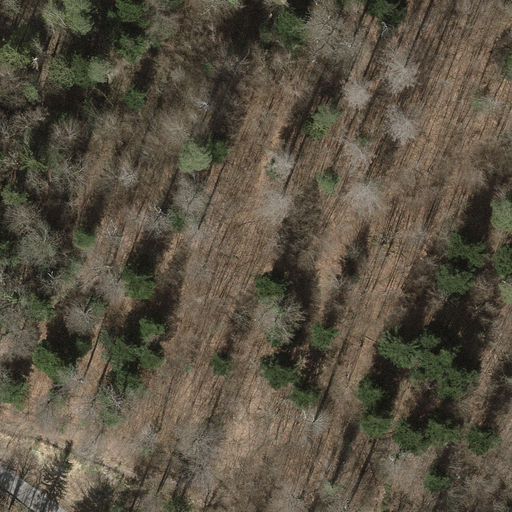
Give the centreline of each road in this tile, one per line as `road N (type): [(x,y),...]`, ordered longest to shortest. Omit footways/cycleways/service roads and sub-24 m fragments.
road 1 (track): [(387,511),(384,476),(333,385),(307,309),(321,270),(343,246),(511,169)]
road 2 (track): [(0,418),(204,487),(233,511)]
